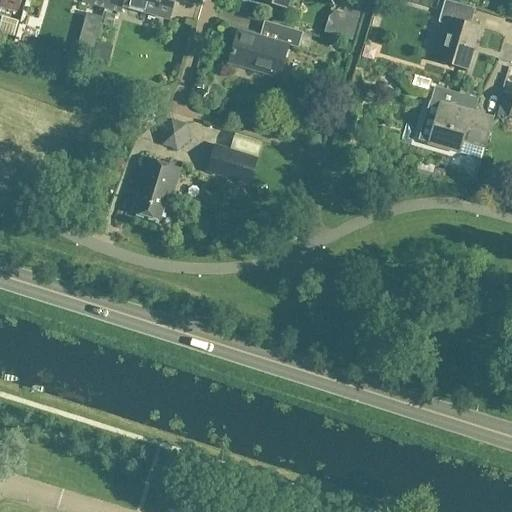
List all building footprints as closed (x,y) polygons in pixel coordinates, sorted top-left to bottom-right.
[(18,13),(22,0),(2,0),(0,8),(18,13)] [(106,10),(109,0),(83,0),(82,3),(90,5),(85,22),(100,27),(105,10),(106,10)] [(109,0),(106,10),(122,15),(125,5),(170,19),(176,0),(109,0)] [(258,0),(287,9),(290,0),(258,0)] [(467,71),(481,29),(471,25),(475,11),(446,1),(439,23),(448,26),(437,61),(467,71)] [(299,49),(303,33),(265,22),(261,38),(239,32),(230,64),(279,79),(289,47),(299,49)] [(441,106),(429,145),(459,154),(480,160),(484,149),(493,120),(480,116),(460,110),(463,97),(436,89),(432,103),(441,106)] [(207,172),(238,182),(248,185),(256,161),(246,158),(215,148),(207,172)] [(171,200),(181,170),(174,168),(175,164),(171,163),(169,166),(147,159),(137,190),(141,191),(134,213),(161,222),(168,199),(171,200)]
